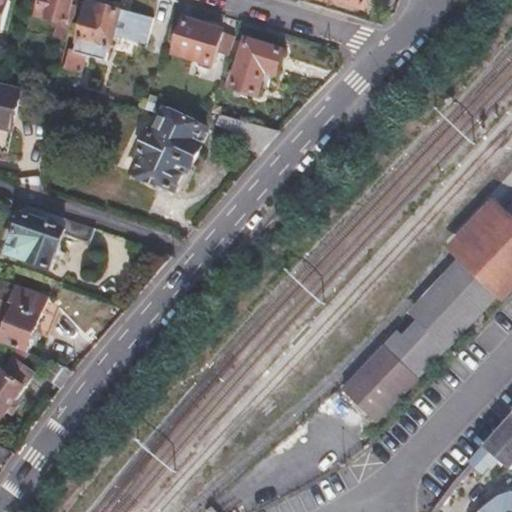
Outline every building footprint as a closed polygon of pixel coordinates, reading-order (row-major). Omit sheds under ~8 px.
[(0,0),(0,31),(1,32),(11,0),(10,0),(0,0)] [(66,42),(75,6),(69,4),(70,0),(40,0),(36,17),(56,22),(52,38),(66,42)] [(330,0),(369,11),(372,0),(330,0)] [(118,10),(87,1),(72,51),(69,50),(64,70),(78,73),(83,54),(104,60),(118,10)] [(220,32),(183,20),(174,51),(211,62),(220,32)] [(281,51),(245,39),(230,86),(255,93),(263,70),(274,73),(281,51)] [(18,90),(0,85),(0,122),(10,125),(18,90)] [(205,125),(165,104),(156,121),(151,118),(135,146),(141,149),(131,170),(156,183),(158,179),(174,187),(186,165),(188,166),(200,144),(196,142),(205,125)] [(251,142),(261,150),(282,127),(225,112),(218,110),(215,125),(234,129),(249,143),(251,142)] [(88,243),(94,226),(27,203),(22,216),(20,215),(7,252),(21,257),(22,260),(47,268),(61,234),(88,243)] [(511,206),(409,314),(418,321),(403,337),(398,333),(341,391),(374,423),(511,279),(511,206)] [(0,266),(0,298),(7,301),(0,318),(0,339),(15,345),(21,347),(41,293),(4,279),(7,269),(0,266)] [(0,417),(45,357),(21,347),(15,345),(0,365),(0,417)] [(74,369),(56,362),(43,377),(45,386),(56,394),(74,369)] [(511,511),(511,414),(477,454),(475,457),(484,465),(489,465),(497,456),(510,466),(511,464),(511,491),(499,494),(480,511),(486,511),(511,511)] [(0,461),(4,464),(13,450),(0,443),(0,461)]
